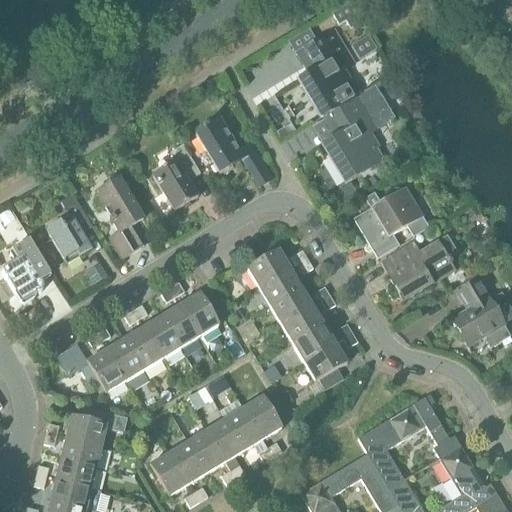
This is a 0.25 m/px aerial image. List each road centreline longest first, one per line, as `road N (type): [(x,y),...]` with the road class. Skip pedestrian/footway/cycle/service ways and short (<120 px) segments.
road 1 (residential): [(293,194),(386,346),(467,381),(511,456)]
road 2 (residential): [(11,349),(293,194)]
road 3 (unclassified): [(0,156),(262,0)]
road 4 (unclassified): [(4,511),(16,472),(19,410),(11,349)]
road 5 (residential): [(293,194),(223,67)]
